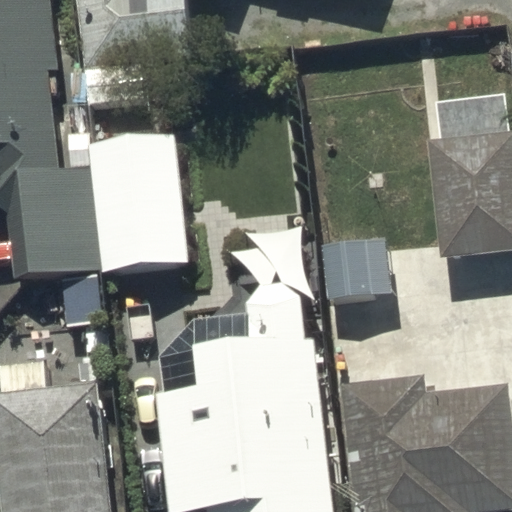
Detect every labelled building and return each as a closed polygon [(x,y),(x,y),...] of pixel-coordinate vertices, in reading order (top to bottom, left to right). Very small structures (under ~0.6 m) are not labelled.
[(0,0),(0,204),(15,216),(20,283),(67,279),(71,329),(108,326),(104,277),(133,275),(124,166),(97,168),(94,136),(67,139),(56,0),(0,0)] [(80,0),(88,75),(201,63),(194,0),(80,0)] [(446,142),(436,143),(448,264),(511,257),(511,98),(443,105),(446,142)] [(239,257),(271,289),(269,291),(257,308),(259,320),(207,323),(170,362),(174,397),(164,398),(177,511),(341,511),(322,343),(314,344),(310,312),(321,311),(312,231),(257,237),(259,255),(239,257)] [(397,299),(394,244),(330,248),(333,302),(397,299)] [(6,370),(9,396),(0,397),(0,429),(8,511),(119,511),(106,386),(55,392),(51,360),(27,362),(28,368),(6,370)] [(511,511),(511,391),(432,397),(431,383),(350,390),(362,511),(511,511)]
